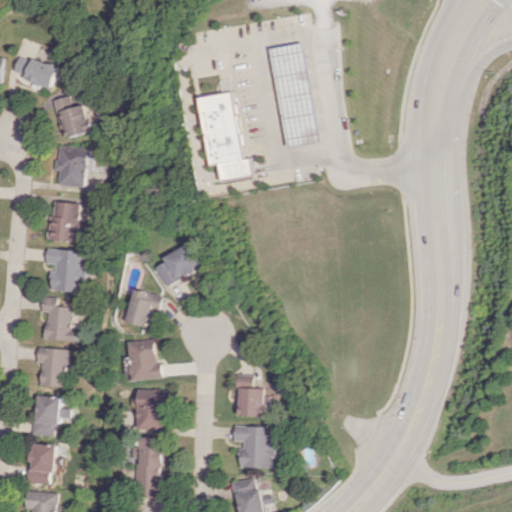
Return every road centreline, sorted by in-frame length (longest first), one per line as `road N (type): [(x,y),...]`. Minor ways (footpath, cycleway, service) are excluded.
road 1 (secondary): [(474,0),(440,56),(428,134),(441,312),(429,384),(398,454),(340,511)]
road 2 (residential): [(0,468),(25,173),(9,153),(12,124)]
road 3 (residential): [(207,325),(204,511)]
road 4 (residential): [(511,471),(447,482),(398,454)]
